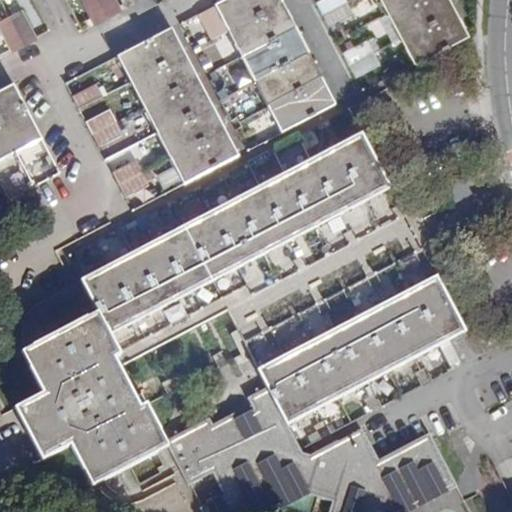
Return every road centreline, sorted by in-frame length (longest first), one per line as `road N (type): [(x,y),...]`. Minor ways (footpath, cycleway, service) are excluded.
road 1 (residential): [(366,434),(511,360)]
road 2 (residential): [(69,39),(78,58),(192,0)]
road 3 (residential): [(23,63),(85,179)]
road 4 (residential): [(511,122),(501,45),(507,0)]
